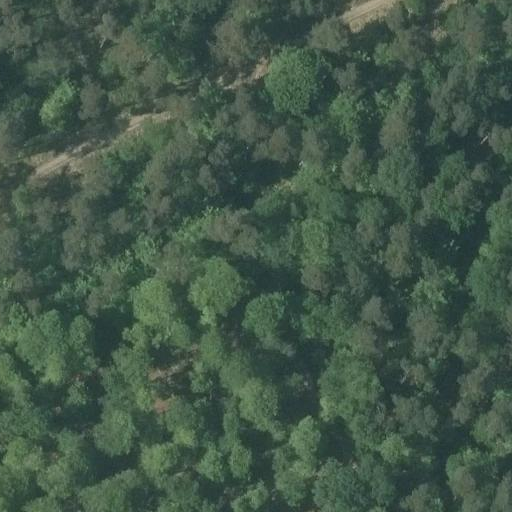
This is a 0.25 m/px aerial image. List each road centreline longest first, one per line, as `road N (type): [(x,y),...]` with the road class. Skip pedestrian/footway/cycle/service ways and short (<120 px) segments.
road 1 (track): [(403,511),(276,301),(252,183),(245,70)]
road 2 (track): [(0,195),(245,70)]
road 3 (track): [(245,70),(370,0)]
